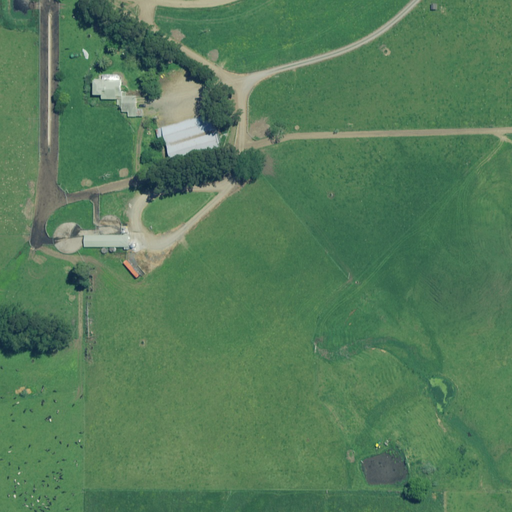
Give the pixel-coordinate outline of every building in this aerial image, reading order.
[(124,80),(93,79),(92,100),(123,102),(124,80)] [(216,115),(164,130),(173,160),(225,145),(216,115)] [(100,203),(104,205),(102,207),(108,211),(117,199),(111,195),(109,198),(106,195),(100,195),(100,203)] [(102,207),(89,207),(88,218),(102,218),(102,207)] [(133,234),(85,236),(86,249),(134,247),(133,234)]
